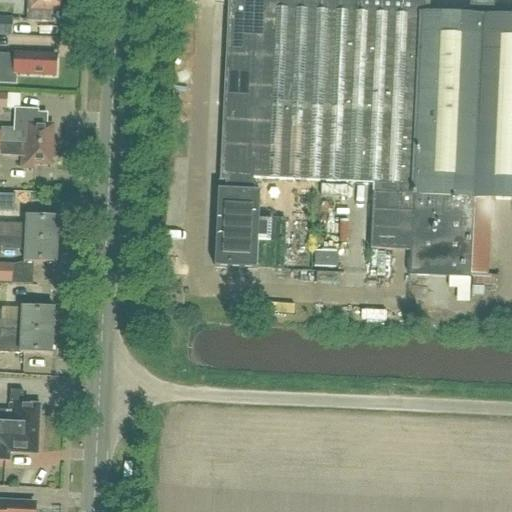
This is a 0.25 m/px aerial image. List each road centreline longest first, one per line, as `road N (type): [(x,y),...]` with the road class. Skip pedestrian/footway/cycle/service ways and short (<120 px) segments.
road 1 (unclassified): [(391,297),(218,287),(199,269),(213,0)]
road 2 (unclassified): [(511,407),(104,389)]
road 3 (unclassified): [(104,389),(118,0)]
road 4 (unclassified): [(97,511),(104,389)]
